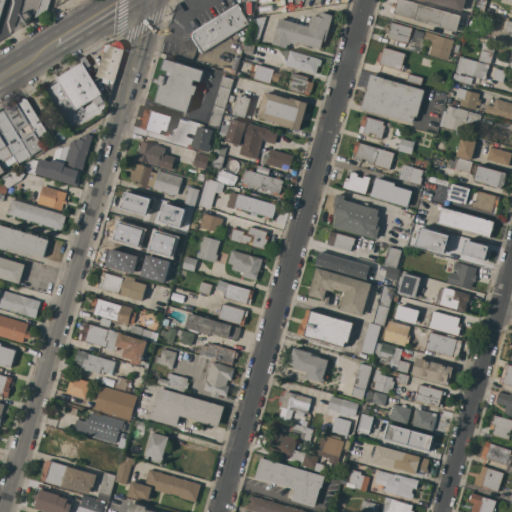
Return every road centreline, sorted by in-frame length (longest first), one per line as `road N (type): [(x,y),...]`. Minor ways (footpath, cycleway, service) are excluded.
road 1 (tertiary): [(151,0),(1,511)]
road 2 (residential): [(364,0),(219,511)]
road 3 (residential): [(511,253),(441,511)]
